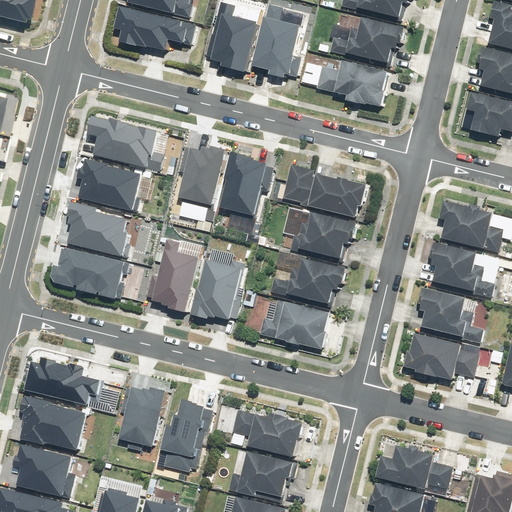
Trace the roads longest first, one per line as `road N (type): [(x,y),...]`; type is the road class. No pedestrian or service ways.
road 1 (residential): [(360,393),(3,310)]
road 2 (residential): [(418,156),(64,67)]
road 3 (residential): [(3,310),(64,67)]
road 4 (residential): [(360,393),(418,156)]
road 5 (residential): [(418,156),(456,0)]
road 6 (residential): [(511,431),(360,393)]
road 7 (residential): [(331,511),(360,393)]
